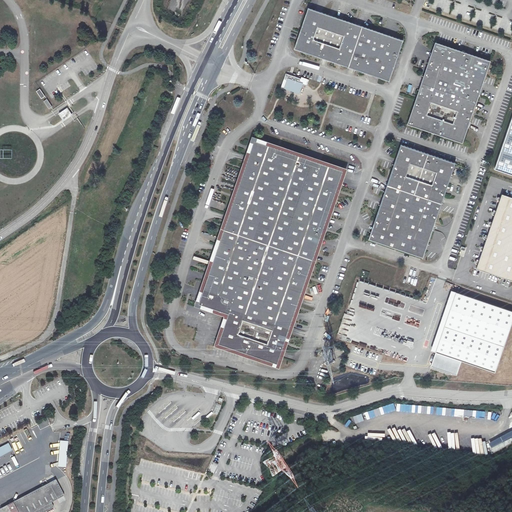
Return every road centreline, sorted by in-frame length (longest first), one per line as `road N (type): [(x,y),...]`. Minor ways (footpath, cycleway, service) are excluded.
road 1 (residential): [(257,118),(226,144),(169,323),(173,345),(282,377),(297,370),(345,241)]
road 2 (unclassified): [(147,368),(325,410),(402,391),(511,394)]
road 3 (primary): [(135,337),(132,309),(152,235),(216,67)]
road 4 (unclassified): [(131,24),(82,155),(53,194),(0,236)]
road 5 (track): [(0,359),(52,328),(73,209),(71,172)]
road 6 (residential): [(476,161),(440,267),(345,241)]
road 7 (residential): [(418,23),(510,54),(476,161)]
road 8 (unknown): [(101,89),(45,121),(26,119),(18,22),(5,0)]
road 9 (motorway): [(136,231),(98,319),(10,371)]
road 10 (primary): [(191,85),(136,231)]
road 11 (secondary): [(95,383),(84,511)]
road 12 (secondary): [(99,511),(110,418),(126,391)]
road 13 (residential): [(276,56),(394,96)]
road 14 (residential): [(257,118),(372,159)]
